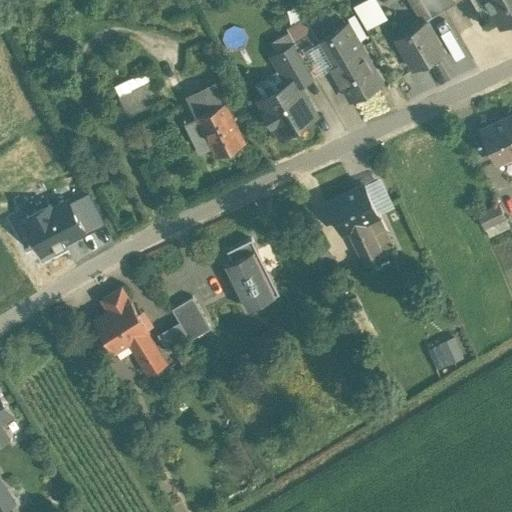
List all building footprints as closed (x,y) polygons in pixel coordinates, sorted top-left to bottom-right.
[(511,0),(491,0),(507,29),(511,26),(511,0)] [(433,18),(398,37),(417,73),(452,54),(433,18)] [(391,89),(353,22),(322,40),(360,107),(391,89)] [(290,79),(258,96),(282,141),(325,118),(308,86),(322,79),(300,39),(275,52),(290,79)] [(159,63),(120,83),(132,114),(174,97),(159,63)] [(232,99),(201,115),(223,157),(253,141),(232,99)] [(511,111),(476,126),(488,156),(511,146),(511,111)] [(370,177),(329,197),(349,236),(389,216),(370,177)] [(500,200),(478,208),(488,234),(510,225),(500,200)] [(258,248),(228,262),(253,312),(283,298),(258,248)] [(112,307),(95,317),(118,354),(135,343),(156,378),(179,364),(128,279),(104,294),(112,307)] [(174,304),(194,338),(214,326),(194,292),(174,304)] [(345,302),(359,336),(374,330),(361,295),(345,302)] [(450,362),(465,355),(455,332),(440,339),(450,362)] [(0,380),(0,447),(1,449),(17,439),(7,422),(20,414),(0,380)] [(0,469),(0,511),(7,511),(21,504),(0,469)]
